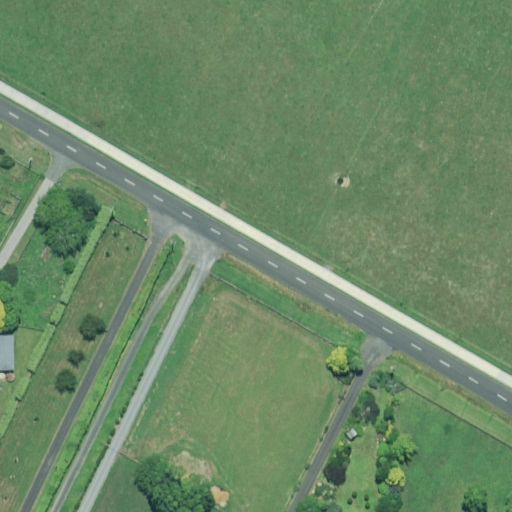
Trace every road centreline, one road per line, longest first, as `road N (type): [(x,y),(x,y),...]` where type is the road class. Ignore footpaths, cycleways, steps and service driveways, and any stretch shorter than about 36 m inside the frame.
road 1 (unclassified): [(0,108),(511,404)]
road 2 (unknown): [(170,205),(27,511)]
